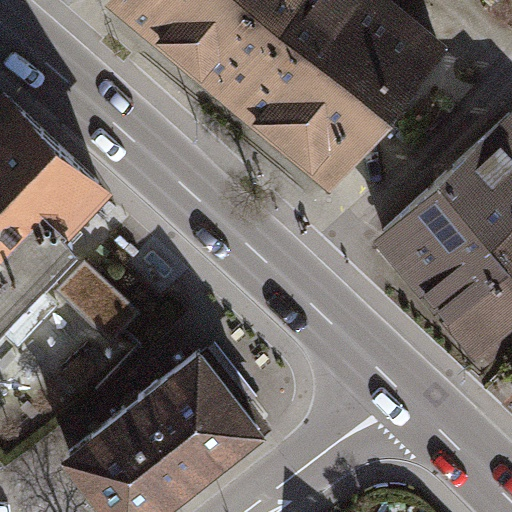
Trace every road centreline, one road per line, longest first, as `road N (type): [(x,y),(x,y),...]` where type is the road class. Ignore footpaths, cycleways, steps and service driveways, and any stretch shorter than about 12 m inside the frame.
road 1 (secondary): [(403,394),(15,34)]
road 2 (residential): [(248,511),(403,394)]
road 3 (secondary): [(511,501),(403,394)]
